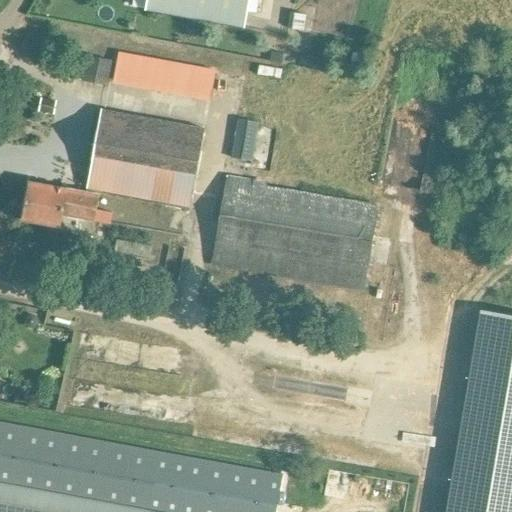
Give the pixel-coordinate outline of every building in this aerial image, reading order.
[(146,0),(145,10),(245,28),(250,0),(146,0)] [(272,51),(270,60),(282,62),(284,53),(272,51)] [(110,84),(210,99),(214,67),(115,52),(110,84)] [(92,56),(86,79),(106,84),(111,61),(92,56)] [(54,113),(56,102),(41,99),(38,113),(44,114),(43,119),(53,121),(54,113)] [(86,192),(68,189),(63,214),(102,222),(110,223),(112,212),(97,210),(100,190),(190,207),(205,129),(101,110),(86,192)] [(232,159),(253,162),(259,124),(237,121),(232,159)] [(213,266),(363,292),(377,209),(266,190),(267,185),(228,179),(213,266)] [(63,214),(68,189),(29,181),(22,220),(60,227),(63,214)] [(446,511),(511,511),(511,314),(481,309),(446,511)] [(0,511),(274,511),(282,472),(0,422),(0,511)]
